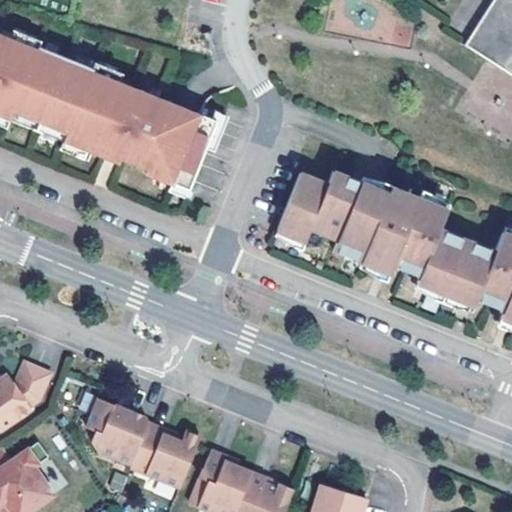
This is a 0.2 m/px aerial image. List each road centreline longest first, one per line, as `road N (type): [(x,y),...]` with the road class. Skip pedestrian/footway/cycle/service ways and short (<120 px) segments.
road 1 (tertiary): [(511,445),(195,318)]
road 2 (residential): [(241,0),(237,49),(265,92),(268,119),(195,318)]
road 3 (residential): [(410,505),(409,481),(398,466),(174,374)]
road 4 (tertiary): [(195,318),(0,239)]
road 5 (residential): [(174,374),(0,310)]
